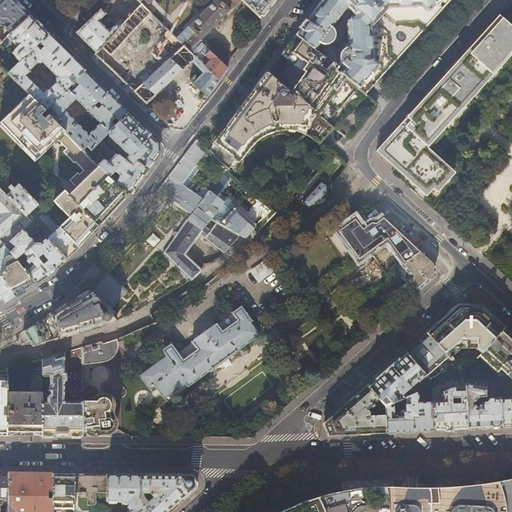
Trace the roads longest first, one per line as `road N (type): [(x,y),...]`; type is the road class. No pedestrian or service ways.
road 1 (residential): [(468,265),(359,158),(366,138),(484,0)]
road 2 (residential): [(468,265),(257,455)]
road 3 (residential): [(0,454),(257,455)]
road 4 (residential): [(257,455),(511,450)]
road 5 (tertiary): [(175,147),(81,275),(0,324)]
road 6 (residential): [(31,0),(175,147)]
road 7 (tertiary): [(290,0),(175,147)]
